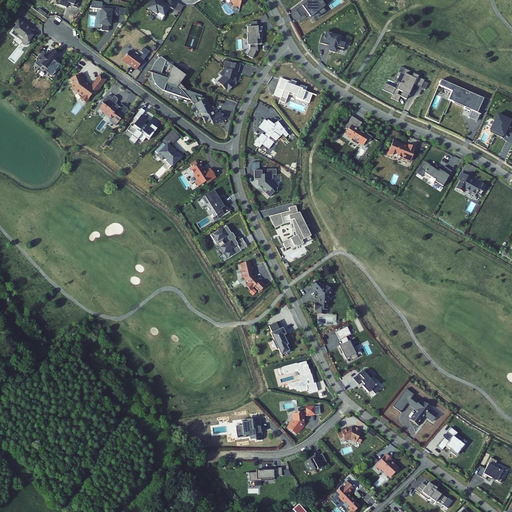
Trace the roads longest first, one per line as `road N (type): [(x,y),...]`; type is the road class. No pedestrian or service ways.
road 1 (residential): [(235,147),(244,201),(332,381),(350,402)]
road 2 (residential): [(511,179),(323,80),(289,43)]
road 3 (residential): [(235,147),(214,145),(47,22)]
road 4 (residential): [(350,402),(296,449),(228,454)]
road 5 (residential): [(289,43),(251,92),(235,147)]
